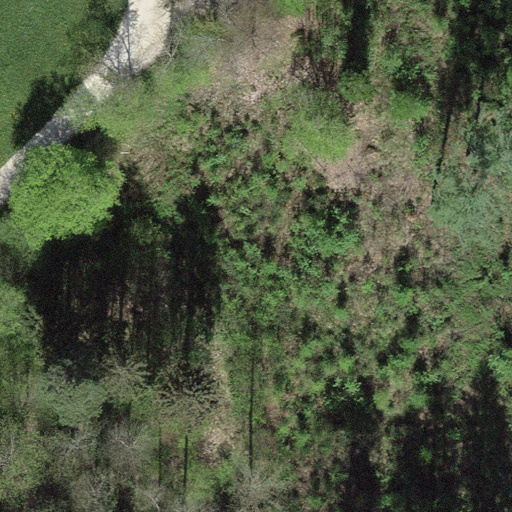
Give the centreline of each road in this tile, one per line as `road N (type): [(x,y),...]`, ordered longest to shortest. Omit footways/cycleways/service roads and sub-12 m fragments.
road 1 (track): [(135,0),(97,88),(0,186)]
road 2 (track): [(213,0),(97,88)]
